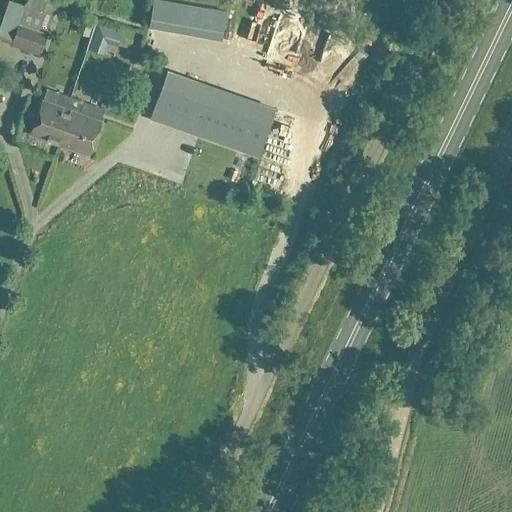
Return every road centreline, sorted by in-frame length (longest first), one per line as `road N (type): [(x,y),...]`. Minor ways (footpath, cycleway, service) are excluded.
road 1 (unclassified): [(201,511),(449,0)]
road 2 (primary): [(266,511),(511,3)]
road 3 (unclassified): [(371,511),(405,383),(511,142)]
